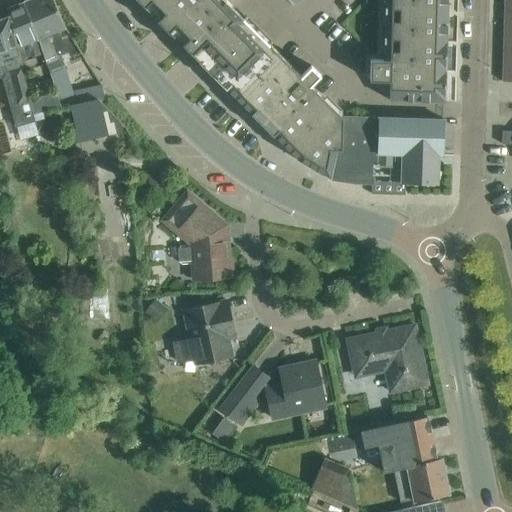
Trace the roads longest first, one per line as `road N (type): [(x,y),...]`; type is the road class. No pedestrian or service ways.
road 1 (residential): [(251,177),(259,294),(275,321),(315,325),(405,306)]
road 2 (tertiary): [(489,511),(432,250)]
road 3 (tertiary): [(251,177),(209,142),(93,0)]
road 4 (tertiary): [(432,250),(251,177)]
